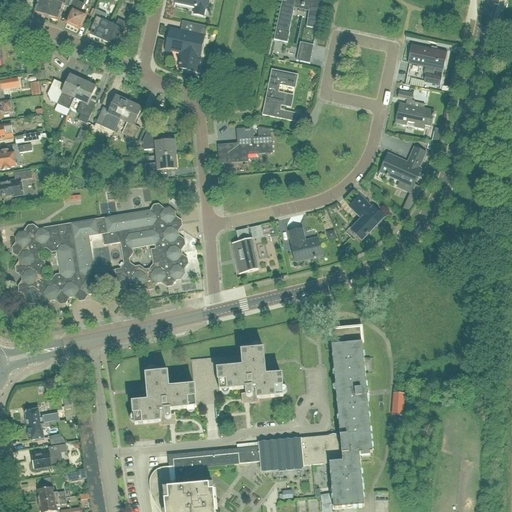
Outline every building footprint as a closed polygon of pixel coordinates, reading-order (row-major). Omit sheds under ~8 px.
[(37,16),(40,16),(41,15),(46,17),(51,0),(38,0),(35,14),(36,14),(37,16)] [(52,18),(53,20),(56,21),(57,20),(58,20),(63,5),(61,4),(62,0),(63,0),(64,0),(51,0),(46,17),(52,18)] [(73,8),(72,10),(74,11),(78,2),(74,0),(70,7),(73,8)] [(175,0),(175,3),(194,7),(193,14),(203,16),(205,9),(206,0),(175,0)] [(286,0),(286,2),(282,2),(274,40),(287,43),(289,33),(294,4),(309,7),(307,28),(317,30),(323,0),(286,0)] [(74,11),(72,10),(66,23),(69,24),(70,26),(72,26),(75,27),(79,29),(85,16),(80,14),(84,5),(78,2),(74,11)] [(97,20),(90,34),(95,37),(96,38),(102,41),(109,26),(103,23),(106,16),(95,10),(91,18),(97,20)] [(125,22),(132,25),(136,17),(129,14),(125,22)] [(102,41),(108,44),(109,43),(114,46),(120,32),(123,33),(126,25),(118,21),(115,29),(109,26),(102,41)] [(169,53),(171,49),(182,51),(179,66),(182,66),(181,70),(196,73),(204,37),(206,28),(182,22),(180,32),(169,30),(164,52),(169,53)] [(0,48),(4,48),(5,51),(20,49),(18,36),(0,38),(0,48)] [(296,59),(304,61),(305,57),(310,58),(312,46),(300,43),(299,45),(293,44),(291,54),(297,55),(296,59)] [(407,64),(433,69),(431,77),(424,75),(422,82),(439,86),(446,54),(411,46),(407,64)] [(287,95),(278,93),(280,86),(295,89),(298,76),(271,70),(262,116),(295,123),(297,114),(280,111),(281,106),(284,107),(287,95)] [(75,100),(83,81),(70,75),(62,91),(51,86),(47,95),(50,101),(63,107),(68,97),(75,100)] [(18,86),(24,85),(23,78),(17,79),(1,81),(2,90),(19,88),(18,86)] [(96,87),(83,81),(75,100),(81,103),(76,114),(80,115),(78,120),(86,124),(89,119),(94,108),(87,105),(96,87)] [(37,84),(29,84),(29,98),(38,97),(37,84)] [(397,99),(411,102),(413,95),(398,91),(397,99)] [(120,121),(129,102),(116,96),(109,111),(102,108),(94,128),(100,131),(108,130),(114,118),(120,121)] [(0,119),(1,119),(0,113),(12,111),(10,99),(0,100),(0,119)] [(142,108),(129,102),(120,121),(126,124),(122,134),(125,136),(124,140),(131,143),(134,142),(135,140),(140,129),(133,126),(142,108)] [(394,124),(424,131),(424,127),(431,128),(434,111),(423,109),(424,105),(414,103),(413,107),(399,103),(394,124)] [(0,140),(5,140),(13,139),(12,131),(11,124),(0,126),(0,140)] [(143,150),(155,150),(156,157),(176,156),(175,142),(155,143),(155,136),(147,133),(142,144),(143,145),(143,150)] [(24,137),(25,144),(42,141),(41,134),(24,137)] [(218,146),(219,164),(248,162),(247,155),(266,154),(265,138),(238,140),(238,145),(218,146)] [(18,147),(19,154),(37,151),(36,144),(18,147)] [(379,173),(413,188),(421,170),(419,169),(426,154),(414,148),(407,164),(388,155),(379,173)] [(0,154),(0,169),(1,170),(1,171),(10,170),(10,168),(16,167),(13,152),(8,153),(8,151),(1,152),(1,154),(0,154)] [(156,164),(145,165),(146,179),(158,178),(158,171),(177,170),(176,156),(156,157),(156,164)] [(0,184),(0,197),(8,197),(9,198),(10,196),(13,196),(13,197),(23,195),(21,187),(20,181),(32,179),(31,172),(14,174),(15,181),(5,183),(5,184),(0,184)] [(362,219),(351,230),(361,241),(383,218),(373,208),(372,209),(360,197),(349,208),(362,219)] [(24,266),(24,270),(21,276),(22,281),(27,285),(28,289),(24,295),(25,300),(30,304),(36,303),(39,298),(44,297),(49,301),(55,300),(59,295),(63,294),(69,298),(74,297),(78,292),(82,291),(87,295),(93,294),(97,289),(96,284),(91,280),(90,275),(94,270),(88,237),(119,232),(124,265),(120,270),(115,271),(116,275),(112,281),(113,287),(118,291),(124,289),(128,284),(132,283),(138,287),(143,286),(147,281),(151,281),(156,284),(162,283),(166,278),(170,277),(175,281),(180,280),(184,275),(183,269),(178,266),(177,261),(181,256),(180,251),(175,247),(174,242),(178,237),(177,232),(172,228),(171,223),(175,218),(174,213),(168,208),(163,209),(159,214),(155,215),(149,211),(104,219),(95,221),(95,220),(71,224),(71,225),(67,226),(67,225),(37,229),(34,235),(29,235),(24,231),(19,232),(15,238),(16,243),(20,247),(21,252),(18,257),(19,262),(24,266)] [(255,227),(250,229),(252,237),(254,237),(254,239),(258,239),(255,227)] [(292,246),(290,246),(294,262),(321,256),(317,240),(305,243),(302,229),(288,232),(292,246)] [(269,235),(271,242),(277,240),(275,233),(269,235)] [(232,244),(239,275),(259,271),(252,240),(232,244)] [(172,511),(209,511),(207,493),(203,493),(203,487),(176,489),(175,480),(180,480),(184,478),(185,477),(192,473),(197,470),(198,469),(200,469),(203,468),(206,468),(240,465),(240,464),(262,463),(263,471),(330,464),(333,501),(315,503),(314,498),(296,500),(297,511),(352,511),(352,508),(365,506),(360,454),(372,453),(362,343),(331,346),(340,440),(300,444),(299,441),(259,445),(259,447),(167,456),(172,511)] [(241,356),(191,361),(193,385),(168,387),(167,370),(145,372),(148,403),(132,404),(134,425),(160,423),(160,426),(168,425),(168,420),(169,420),(170,419),(171,418),(171,417),(170,410),(215,406),(214,392),(245,389),(245,395),(245,396),(246,397),(247,398),(248,398),(249,398),(249,403),(257,402),(257,399),(283,397),(281,376),(265,377),(262,347),(241,349),(241,356)] [(393,394),(392,416),(402,417),(404,395),(393,394)] [(74,420),(72,407),(64,408),(66,421),(74,420)] [(25,412),(27,421),(28,420),(29,426),(29,427),(49,424),(48,419),(43,420),(42,418),(39,418),(38,410),(32,411),(29,409),(27,412),(25,412)] [(89,494),(90,500),(91,511),(105,511),(90,414),(76,416),(89,494)] [(49,424),(29,427),(29,426),(27,426),(29,435),(30,435),(31,441),(43,439),(42,431),(44,430),(44,428),(50,427),(49,424)] [(33,462),(32,464),(32,468),(34,468),(34,470),(50,467),(59,465),(59,460),(61,459),(60,454),(63,453),(62,446),(48,448),(49,455),(32,457),(33,462)] [(38,491),(40,503),(66,499),(65,493),(54,494),(53,489),(38,491)] [(386,511),(387,496),(374,496),(373,511),(386,511)] [(40,503),(41,511),(57,511),(56,506),(67,505),(66,499),(40,503)]
